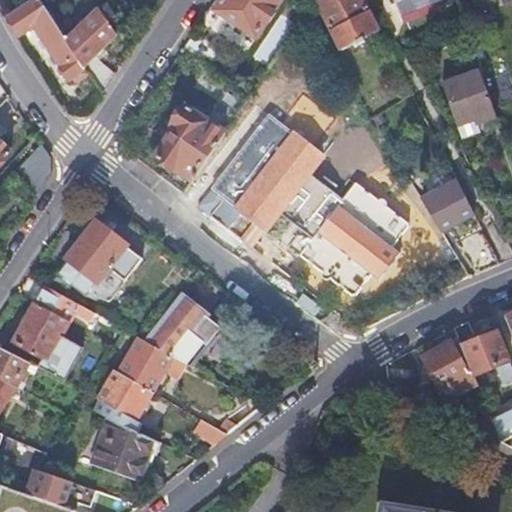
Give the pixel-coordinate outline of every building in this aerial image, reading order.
[(41,0),(38,0),(9,20),(19,37),(36,27),(71,82),(76,79),(79,84),(90,77),(86,72),(88,71),(67,40),(41,0)] [(275,0),(225,0),(213,19),(252,45),(280,3),(275,0)] [(371,14),(363,0),(318,0),(334,32),(344,52),(359,45),(360,48),(368,44),(367,41),(381,34),(372,14),(371,14)] [(387,0),(393,16),(409,10),(407,6),(421,0),(423,5),(438,0),(387,0)] [(88,71),(104,95),(117,76),(103,53),(121,41),(113,27),(120,23),(113,10),(67,40),(88,71)] [(454,34),(435,42),(448,73),(467,66),(454,34)] [(494,118),(477,70),(451,82),(471,128),(494,118)] [(471,128),(451,82),(440,86),(460,133),(471,128)] [(173,170),(165,182),(183,197),(225,135),(184,106),(170,125),(175,129),(156,158),(173,170)] [(407,224),(353,183),(341,198),(307,172),(320,156),(267,114),(210,187),(196,206),(209,217),(227,231),(242,212),(263,228),(277,211),(310,237),(297,254),(351,295),(368,274),(376,281),(398,253),(390,247),(407,224)] [(385,117),(374,123),(380,134),(391,128),(385,117)] [(0,167),(13,155),(0,142),(0,167)] [(22,165),(45,186),(52,174),(50,158),(41,144),(22,165)] [(421,202),(440,233),(474,216),(445,158),(431,164),(444,191),(421,202)] [(488,245),(501,239),(486,209),(474,216),(481,230),(488,245)] [(144,261),(112,236),(118,229),(106,221),(101,228),(96,225),(58,274),(60,275),(56,281),(71,293),(75,287),(88,297),(108,271),(126,284),(144,261)] [(476,277),(499,267),(488,245),(481,230),(458,241),(476,277)] [(511,261),(511,253),(504,237),(501,239),(511,261)] [(511,261),(501,239),(488,245),(499,267),(504,264),(511,261)] [(35,305),(72,324),(83,307),(43,284),(33,298),(37,301),(35,305)] [(190,305),(180,297),(145,342),(175,359),(191,368),(199,359),(222,329),(199,312),(199,307),(196,305),(190,305)] [(37,366),(64,381),(83,348),(63,337),(72,324),(35,305),(33,303),(10,341),(42,357),(37,366)] [(470,324),(455,330),(459,340),(466,358),(476,354),(477,357),(490,352),(497,369),(510,363),(497,329),(475,338),(470,324)] [(145,342),(140,340),(119,375),(154,395),(175,359),(145,342)] [(426,367),(419,370),(420,376),(424,383),(432,380),(438,391),(467,377),(450,343),(421,357),(426,367)] [(0,380),(12,387),(28,362),(0,347),(0,380)] [(116,373),(93,413),(110,420),(133,431),(154,395),(119,375),(116,373)] [(0,407),(12,387),(0,380),(0,407)] [(511,408),(490,418),(500,443),(511,438),(511,408)] [(490,418),(488,412),(468,426),(500,443),(490,418)] [(133,431),(110,420),(93,464),(141,482),(150,456),(157,458),(162,445),(133,431)] [(194,437),(214,448),(228,437),(203,422),(194,437)] [(148,485),(157,458),(150,456),(141,482),(148,485)] [(38,468),(35,467),(25,496),(64,510),(67,499),(73,482),(38,468)] [(0,488),(0,511),(70,511),(64,510),(25,496),(2,489),(0,488)] [(435,511),(371,499),(367,511),(435,511)]
